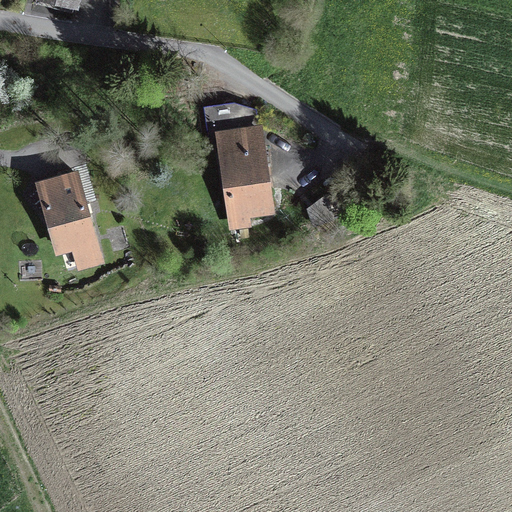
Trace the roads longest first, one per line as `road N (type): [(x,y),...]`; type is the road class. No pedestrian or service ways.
road 1 (residential): [(340,139),(223,62),(0,17)]
road 2 (track): [(511,210),(402,172),(340,139)]
